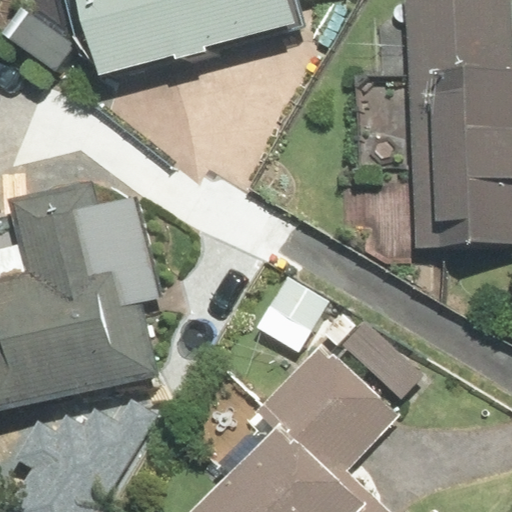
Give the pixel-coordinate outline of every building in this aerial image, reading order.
[(99,0),(121,83),(314,35),(304,0),(99,0)] [(511,0),(417,0),(428,251),(511,247),(511,0)] [(171,383),(151,303),(166,300),(140,180),(31,203),(48,282),(0,293),(0,392),(7,423),(171,383)] [(335,304),(294,279),(264,331),(305,355),(335,304)] [(219,511),(382,511),(346,478),(402,417),(331,352),(266,422),(286,441),(219,511)]
